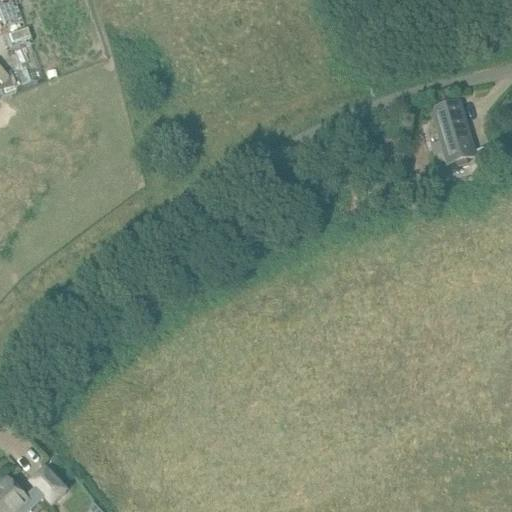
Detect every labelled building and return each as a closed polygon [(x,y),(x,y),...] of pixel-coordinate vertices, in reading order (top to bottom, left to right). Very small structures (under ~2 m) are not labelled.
[(474,159),(464,123),(458,103),(432,111),(447,166),(474,159)] [(477,153),(480,164),(482,172),(493,169),(488,150),(477,153)] [(474,174),(482,172),(480,164),(471,166),(474,174)] [(51,510),(68,496),(45,469),(28,483),(34,490),(44,502),(51,510)] [(8,481),(0,488),(0,511),(32,511),(44,502),(34,490),(23,500),(21,497),(8,481)]
